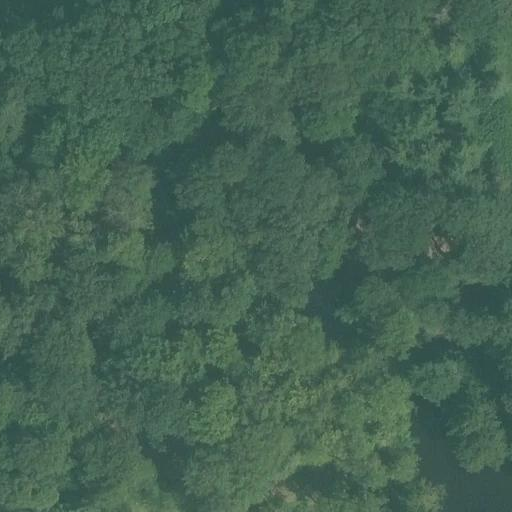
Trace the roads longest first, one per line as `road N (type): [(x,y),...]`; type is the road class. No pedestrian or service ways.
road 1 (track): [(192,59),(511,12)]
road 2 (track): [(0,80),(192,59)]
